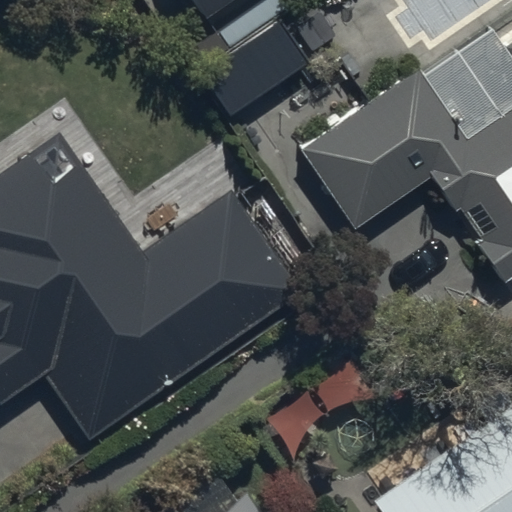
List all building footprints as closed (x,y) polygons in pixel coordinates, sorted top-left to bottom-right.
[(218,0),(192,0),(200,12),(218,0)] [(198,68),(227,111),(305,59),(276,16),(198,68)] [(499,278),(511,269),(511,31),(501,40),(511,56),(511,103),(461,137),(413,65),(295,143),(349,224),(428,171),(499,278)] [(0,165),(0,397),(45,368),(84,427),(296,287),(228,185),(135,246),(72,152),(57,128),(0,165)] [(511,511),(511,397),(369,493),(381,511),(511,511)] [(257,511),(242,489),(207,511),(257,511)]
